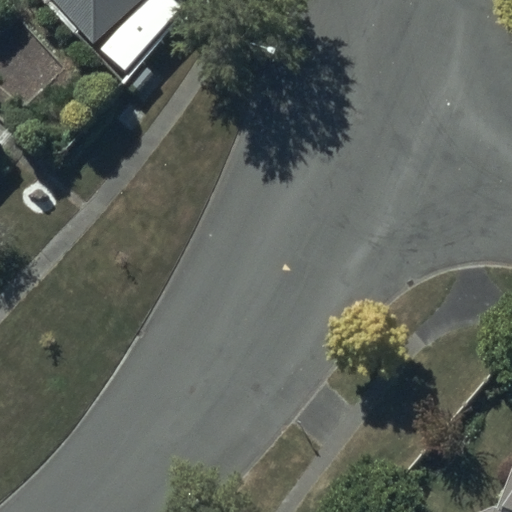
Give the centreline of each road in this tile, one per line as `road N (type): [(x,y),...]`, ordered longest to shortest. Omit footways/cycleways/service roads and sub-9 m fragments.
road 1 (residential): [(360,120),(249,315),(174,418),(87,511)]
road 2 (residential): [(360,120),(511,181)]
road 3 (residential): [(406,0),(360,120)]
